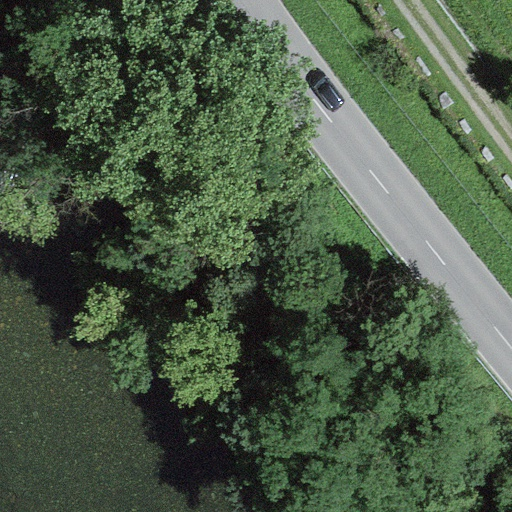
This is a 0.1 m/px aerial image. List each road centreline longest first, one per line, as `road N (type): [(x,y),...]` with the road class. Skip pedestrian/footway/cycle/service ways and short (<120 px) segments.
road 1 (secondary): [(511,350),(234,0)]
road 2 (track): [(511,154),(403,0)]
